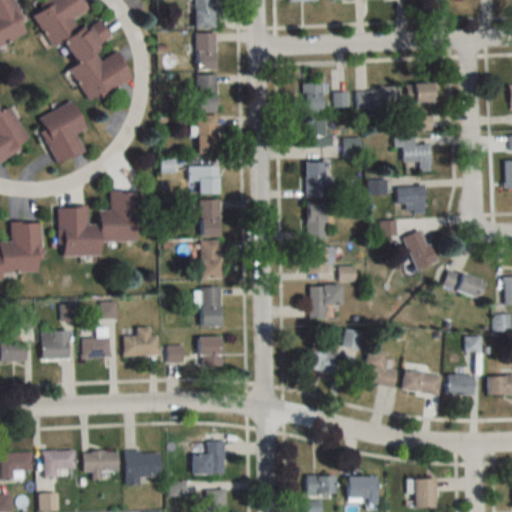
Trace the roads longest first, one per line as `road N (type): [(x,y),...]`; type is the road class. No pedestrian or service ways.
road 1 (residential): [(0,406),(246,402),(378,438),(511,445)]
road 2 (residential): [(263,511),(254,0)]
road 3 (residential): [(106,0),(138,53),(138,91),(121,142),(57,189),(0,189)]
road 4 (residential): [(256,49),(511,39)]
road 5 (residential): [(465,41),(469,217),(478,230),(511,233)]
